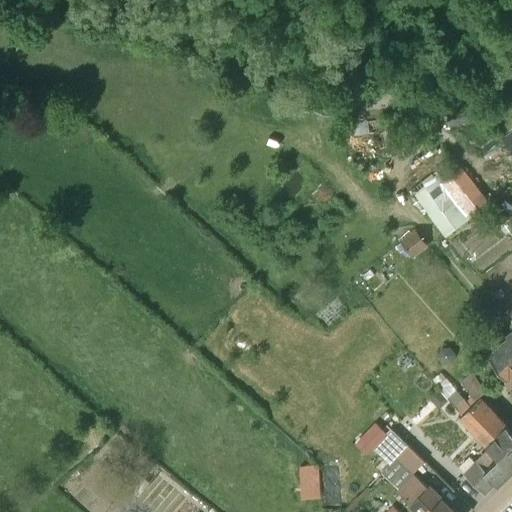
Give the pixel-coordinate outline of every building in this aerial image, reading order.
[(451,126),(479,119),(476,104),(448,111),(451,126)] [(449,177),(440,184),(468,218),(490,200),(463,166),(449,177)] [(501,204),(508,209),(511,204),(505,199),(501,204)] [(511,337),(508,332),(504,336),(506,338),(486,355),(511,389),(511,337)] [(474,398),(486,388),(473,372),(461,382),(474,398)] [(457,389),(448,397),(463,414),(475,402),(471,397),(467,400),(457,389)] [(475,402),(463,414),(459,418),(484,444),(486,442),(488,444),(461,469),(474,482),(486,471),(497,482),(511,468),(511,429),(481,396),(475,402)] [(387,433),(376,421),(365,432),(377,443),(387,433)] [(386,433),(374,446),(386,457),(376,467),(380,472),(390,461),(396,456),(408,444),(407,442),(392,428),(386,433)] [(408,444),(396,456),(414,473),(426,461),(408,444)] [(151,470),(156,465),(144,455),(140,460),(151,470)] [(455,511),(414,473),(397,491),(419,511),(455,511)]
